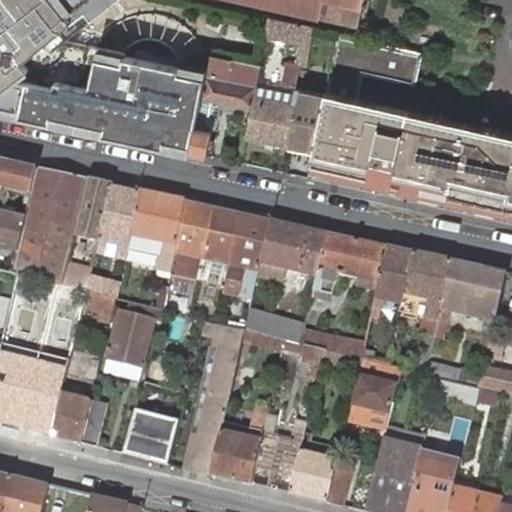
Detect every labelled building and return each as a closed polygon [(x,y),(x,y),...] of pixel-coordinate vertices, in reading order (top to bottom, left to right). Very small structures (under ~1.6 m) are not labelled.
[(0,0),(0,41),(9,33),(18,36),(7,89),(16,91),(17,85),(36,89),(30,118),(93,132),(101,97),(115,33),(141,38),(161,43),(164,44),(165,44),(180,48),(191,50),(212,55),(218,56),(261,66),(267,36),(270,17),(221,6),(194,0),(0,0)] [(239,0),(241,0),(240,0),(248,0),(264,3),(263,5),(267,6),(268,4),(290,9),(290,11),(294,12),(294,10),(317,15),(317,17),(321,18),(321,16),(337,20),(337,21),(341,22),(341,21),(356,24),(355,26),(360,27),(361,22),(360,22),(360,20),(363,6),(364,5),(366,6),(366,3),(364,2),(364,0),(239,0)] [(315,26),(270,17),(267,36),(300,42),(296,64),(301,65),(306,67),(315,26)] [(135,101),(127,139),(144,143),(149,119),(153,102),(153,100),(156,88),(142,86),(150,50),(163,52),(164,44),(161,43),(141,38),(115,33),(101,97),(122,100),(125,100),(135,101)] [(423,53),(340,34),(327,94),(315,152),(315,153),(511,197),(511,132),(411,110),(423,53)] [(189,58),(191,50),(180,48),(178,56),(189,58)] [(223,102),(252,109),(255,95),(261,66),(218,56),(212,55),(203,98),(196,129),(191,153),(207,157),(213,133),(217,129),(223,102)] [(252,109),(247,139),(290,147),(299,103),(295,102),(297,89),(301,65),(296,64),(288,63),(282,100),(255,95),(252,109)] [(299,103),(290,147),(315,152),(327,94),(297,89),(295,102),(299,103)] [(149,119),(144,143),(191,153),(196,129),(175,124),(170,124),(161,122),(165,103),(153,100),(153,102),(149,119)] [(9,164),(0,161),(0,187),(3,188),(9,164)] [(76,234),(89,181),(38,170),(27,218),(18,253),(13,274),(19,275),(63,286),(69,264),(76,234)] [(100,240),(113,187),(89,181),(76,234),(93,238),(90,253),(86,268),(69,264),(63,286),(87,291),(91,277),(93,270),(96,255),(97,253),(100,241),(100,240)] [(133,235),(141,193),(113,187),(100,240),(100,241),(97,253),(121,259),(128,260),(130,248),(133,235)] [(177,245),(185,203),(141,193),(133,235),(162,241),(160,255),(158,269),(172,272),(177,245)] [(226,288),(243,215),(214,209),(185,203),(177,245),(172,272),(171,276),(182,278),(197,282),(202,283),(206,284),(209,284),(213,264),(223,266),(218,286),(226,288)] [(0,248),(18,253),(27,218),(20,216),(14,215),(1,212),(0,211),(0,248)] [(259,278),(272,222),(243,215),(226,288),(225,293),(240,297),(242,286),(256,289),(259,278)] [(319,270),(328,234),(272,222),(259,278),(314,290),(319,270)] [(379,283),(387,247),(328,234),(319,270),(314,290),(326,293),(333,294),(338,274),(379,283)] [(160,255),(162,241),(133,235),(130,248),(160,255)] [(402,303),(414,253),(387,247),(379,283),(375,297),(371,316),(379,318),(383,299),(402,303)] [(441,310),(452,261),(414,253),(402,303),(400,311),(413,314),(414,305),(416,298),(421,295),(425,296),(429,300),(427,308),(425,316),(435,319),(426,327),(416,371),(426,374),(428,363),(434,337),(438,320),(441,310)] [(495,322),(507,273),(452,261),(441,310),(438,320),(434,337),(443,339),(450,312),(486,320),(484,330),(480,347),(488,349),(490,341),(493,332),(495,322)] [(120,284),(91,277),(87,291),(116,298),(120,284)] [(116,298),(87,291),(84,306),(103,311),(101,320),(110,322),(113,314),(116,298)] [(0,352),(0,423),(23,429),(37,432),(52,436),(62,395),(64,386),(68,373),(53,370),(38,366),(53,306),(53,304),(14,294),(13,296),(12,301),(1,347),(0,352)] [(0,352),(1,347),(12,301),(0,298),(0,352)] [(165,311),(128,301),(125,315),(118,313),(102,373),(139,383),(154,323),(161,324),(165,311)] [(305,331),(306,328),(251,310),(247,326),(247,328),(286,341),(301,346),(305,331)] [(237,329),(216,327),(205,324),(202,335),(215,338),(223,340),(220,350),(192,470),(212,475),(222,433),(225,420),(240,355),(244,341),(244,339),(246,331),(237,329)] [(286,341),(247,328),(246,331),(244,339),(244,341),(283,353),(286,341)] [(365,343),(316,333),(305,331),(301,346),(307,347),(326,351),(361,358),(365,343)] [(223,340),(215,338),(184,468),(192,470),(220,350),(223,340)] [(307,347),(301,346),(286,341),(283,353),(282,356),(304,361),(300,375),(319,379),(323,362),(326,351),(307,347)] [(361,358),(326,351),(323,362),(360,369),(361,366),(363,359),(361,358)] [(389,365),(363,359),(361,366),(369,369),(367,376),(395,383),(398,384),(399,381),(402,368),(389,365)] [(479,387),(482,375),(460,369),(460,371),(428,363),(426,374),(441,377),(441,378),(448,379),(477,387),(479,387)] [(369,369),(361,366),(360,369),(359,374),(360,375),(353,402),(349,421),(384,430),(389,411),(395,383),(367,376),(369,369)] [(511,373),(484,367),(482,375),(479,387),(504,393),(511,394),(511,373)] [(448,379),(441,378),(437,395),(473,404),(477,387),(448,379)] [(62,395),(52,436),(81,443),(91,402),(93,392),(85,390),(83,399),(68,396),(71,387),(64,386),(62,395)] [(83,399),(85,390),(85,389),(71,386),(71,387),(68,396),(83,399)] [(504,393),(479,387),(476,402),(501,408),(501,406),(504,393)] [(511,394),(504,393),(501,406),(511,409),(511,394)] [(91,402),(81,443),(96,447),(107,405),(91,402)] [(253,427),(225,420),(222,433),(212,475),(251,484),(261,442),(264,433),(264,430),(268,416),(270,408),(258,405),(253,427)] [(125,454),(169,465),(181,421),(137,410),(125,454)] [(251,484),(291,494),(305,437),(303,437),(304,431),(298,430),(297,435),(296,435),(295,440),(274,435),(277,421),(278,418),(268,416),(264,430),(264,433),(261,442),(251,484)] [(296,435),(298,426),(277,421),(274,435),(295,440),(296,435)] [(305,433),(307,425),(299,423),(298,426),(296,435),(297,435),(298,430),(304,431),(303,437),(305,437),(305,433)] [(291,494),(327,502),(337,465),(337,461),(342,441),(334,440),(329,459),(309,454),(313,435),(305,433),(305,437),(291,494)] [(329,459),(334,440),(313,435),(309,454),(329,459)] [(424,448),(385,439),(366,511),(407,511),(424,450),(424,448)] [(449,511),(455,486),(462,459),(424,450),(407,511),(449,511)] [(352,468),(337,465),(327,502),(343,506),(352,468)] [(0,511),(4,511),(13,478),(0,475),(0,511)] [(43,511),(49,487),(13,478),(4,511),(43,511)] [(455,486),(449,511),(475,511),(480,492),(455,486)] [(480,492),(475,511),(500,511),(502,505),(504,498),(480,492)] [(129,506),(93,498),(89,511),(142,511),(143,510),(129,506)]
